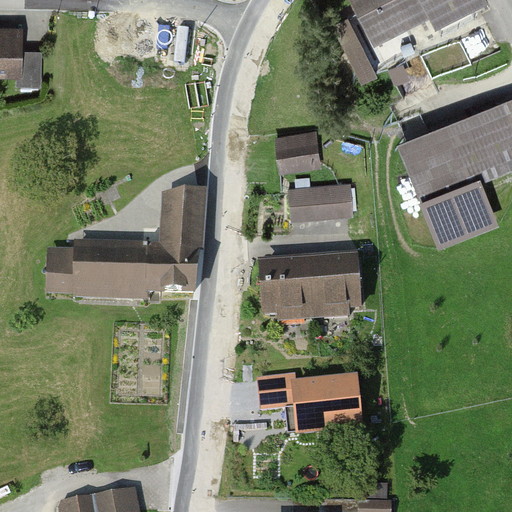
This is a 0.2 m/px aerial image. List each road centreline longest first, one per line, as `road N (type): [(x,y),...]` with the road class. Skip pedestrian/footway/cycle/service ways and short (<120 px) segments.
road 1 (tertiary): [(188,511),(224,170),(237,77),(256,20)]
road 2 (residential): [(256,20),(183,5),(36,0)]
